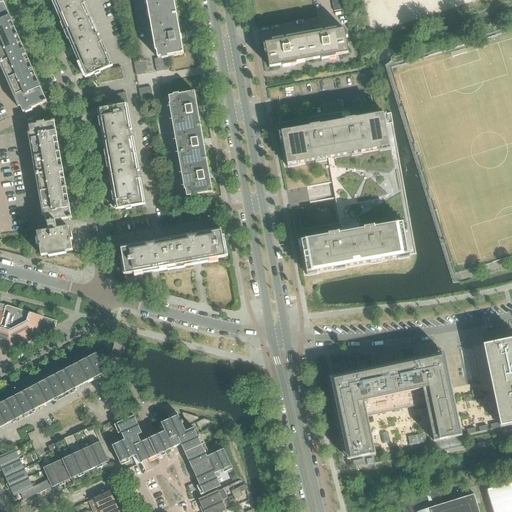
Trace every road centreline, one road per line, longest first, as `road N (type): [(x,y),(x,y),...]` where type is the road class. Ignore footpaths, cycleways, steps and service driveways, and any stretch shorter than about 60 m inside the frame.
road 1 (tertiary): [(286,336),(226,0)]
road 2 (tertiary): [(211,0),(273,335)]
road 3 (residential): [(100,294),(98,237),(69,102),(24,0)]
road 4 (residential): [(511,314),(416,333),(286,336)]
road 5 (tertiary): [(273,335),(312,511)]
road 6 (tertiary): [(321,511),(286,336)]
road 7 (residential): [(256,332),(106,299)]
road 8 (residential): [(0,379),(101,320),(106,299)]
